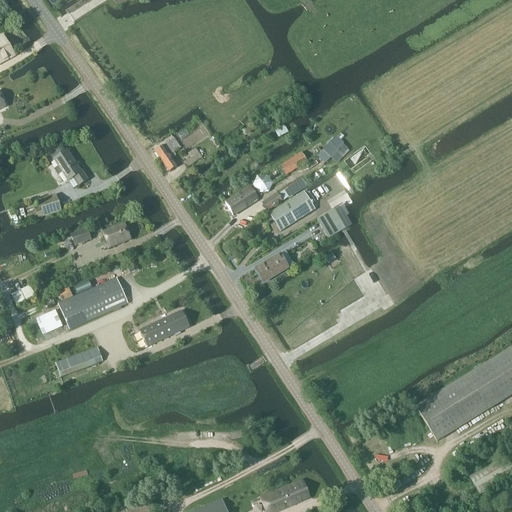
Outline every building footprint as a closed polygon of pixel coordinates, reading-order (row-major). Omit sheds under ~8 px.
[(0,64),(15,57),(3,36),(0,37),(0,64)] [(285,127),(276,132),(280,139),(289,134),(285,127)] [(174,139),(156,152),(170,172),(178,166),(173,159),(176,156),(174,153),(180,148),(174,139)] [(68,151),(54,160),(68,182),(74,178),(79,186),(87,181),(68,151)] [(302,153),(289,161),(280,167),(286,176),(308,162),(302,153)] [(267,177),(258,178),(255,186),(259,193),(269,192),(273,184),(267,177)] [(296,182),(288,188),(293,195),(301,190),(296,182)] [(251,187),(226,203),(234,216),(259,200),(251,187)] [(288,188),(263,205),(268,212),(293,196),(293,195),(288,188)] [(304,193),(273,212),(270,214),(280,232),(315,210),(304,193)] [(57,196),(34,204),(39,220),(62,212),(57,196)] [(318,220),(322,226),(330,239),(345,230),(341,224),(333,211),(318,220)] [(126,225),(103,233),(109,249),(132,241),(126,225)] [(79,242),(94,236),(91,227),(75,232),(79,242)] [(281,255),(257,270),(264,283),(288,268),(281,255)] [(118,279),(76,297),(59,305),(70,330),(129,304),(118,279)] [(183,312),(141,332),(149,347),(190,328),(183,312)] [(511,348),(417,407),(416,408),(437,442),(511,395),(511,348)] [(99,349),(56,365),(61,380),(104,364),(99,349)] [(511,449),(468,476),(482,501),(511,482),(511,449)] [(303,481),(260,498),(266,511),(277,511),(310,498),(303,481)] [(225,511),(221,501),(194,511),(225,511)]
